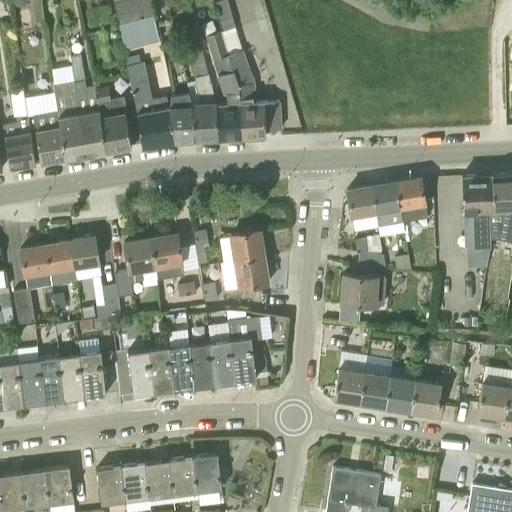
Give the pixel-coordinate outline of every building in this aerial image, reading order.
[(150,0),(114,0),(119,22),(154,14),(150,0)] [(216,0),(213,1),(222,30),(234,26),(227,0),(216,0)] [(242,135),(240,83),(236,68),(233,69),(230,55),(222,30),(206,35),(224,98),(227,97),(228,105),(217,105),(218,136),(242,135)] [(142,143),(174,138),(169,107),(167,98),(153,99),(145,60),(142,61),(137,43),(124,46),(128,65),(133,96),(142,141),(142,143)] [(218,136),(217,105),(216,103),(201,47),(187,50),(196,83),(202,104),(192,104),(194,138),(218,136)] [(240,83),(242,135),(266,134),(264,101),(253,102),(253,98),(256,98),(255,82),(243,51),(230,55),(233,69),(236,68),(240,83)] [(105,150),(95,89),(95,86),(86,87),(81,54),(70,56),(74,81),(87,153),(105,150)] [(87,153),(74,81),(54,84),(58,110),(65,157),(87,153)] [(95,89),(105,150),(131,146),(131,143),(142,141),(133,96),(110,100),(108,86),(95,89)] [(10,166),(35,162),(23,89),(13,91),(18,121),(3,123),(5,135),(10,166)] [(194,138),(192,104),(173,106),(169,107),(174,138),(177,139),(194,138)] [(65,157),(58,110),(33,114),(34,121),(41,161),(65,157)] [(511,172),(492,173),(493,207),(488,208),(489,238),(510,240),(511,230),(511,172)] [(475,246),(487,245),(489,246),(489,238),(488,208),(493,207),(492,173),(462,174),(463,209),(472,209),(473,246),(475,246)] [(421,176),(396,180),(401,206),(413,204),(425,202),(421,176)] [(401,206),(396,180),(372,184),(376,210),(378,223),(389,220),(389,215),(402,213),(401,206)] [(376,210),(372,184),(347,188),(351,214),(376,210)] [(231,233),(235,260),(264,255),(260,228),(231,233)] [(206,229),(194,231),(197,247),(208,245),(206,229)] [(178,233),(151,237),(156,267),(157,278),(184,274),(178,233)] [(70,239),(74,265),(99,261),(95,235),(70,239)] [(355,236),(360,251),(367,250),(366,235),(355,236)] [(156,267),(151,237),(124,241),(129,269),(115,271),(116,282),(118,295),(133,293),(131,282),(143,280),(141,269),(156,267)] [(70,239),(45,243),(50,269),(74,265),(70,239)] [(25,273),(50,269),(45,243),(21,247),(25,273)] [(411,267),(409,252),(395,254),(397,265),(411,267)] [(264,255),(235,260),(240,287),(268,282),(264,255)] [(359,271),(367,272),(368,263),(360,263),(359,271)] [(210,282),(207,264),(200,266),(206,300),(218,297),(215,281),(210,282)] [(343,272),(341,305),(360,306),(360,302),(383,303),(385,275),(343,272)] [(180,293),(196,292),(195,280),(178,282),(180,293)] [(118,295),(116,282),(102,285),(105,303),(96,305),(98,316),(108,315),(110,314),(115,314),(121,313),(118,295)] [(19,319),(34,317),(29,286),(14,288),(19,319)] [(55,306),(66,305),(64,291),(53,292),(55,306)] [(0,293),(0,298),(2,313),(4,323),(14,321),(9,292),(0,293)] [(81,306),(83,317),(95,315),(94,304),(81,306)] [(98,316),(94,316),(95,328),(109,327),(108,315),(98,316)] [(235,379),(257,376),(252,339),(258,338),(255,316),(228,320),(230,337),(235,379)] [(173,327),(174,338),(191,338),(190,327),(173,327)] [(156,338),(153,328),(143,331),(146,341),(156,338)] [(210,339),(215,382),(235,379),(230,337),(210,339)] [(190,342),(195,384),(215,382),(210,339),(190,342)] [(462,365),(465,343),(453,341),(450,363),(462,365)] [(169,344),(174,387),(195,384),(190,342),(169,344)] [(169,344),(148,347),(153,389),(174,387),(169,344)] [(117,389),(118,394),(119,393),(118,385),(114,350),(113,347),(79,351),(84,394),(117,389)] [(114,350),(118,385),(131,383),(133,392),(153,389),(148,347),(127,349),(114,350)] [(64,396),(84,394),(79,351),(59,354),(64,396)] [(369,365),(390,368),(392,355),(372,352),(369,365)] [(39,356),(44,399),(64,396),(59,354),(39,356)] [(19,359),(24,401),(44,399),(39,356),(19,359)] [(0,361),(0,377),(3,404),(24,401),(19,359),(0,361)] [(360,401),(365,370),(339,366),(334,397),(360,401)] [(385,405),(390,374),(365,370),(360,401),(385,405)] [(411,409),(416,378),(390,374),(385,405),(411,409)] [(416,378),(411,409),(437,413),(441,382),(416,378)] [(504,415),(508,385),(482,381),(477,411),(504,415)] [(193,454),(198,490),(222,487),(217,451),(193,454)] [(198,490),(193,454),(170,457),(174,493),(198,490)] [(174,493),(170,457),(145,461),(150,496),(174,493)] [(145,461),(121,464),(126,499),(150,496),(145,461)] [(69,464),(45,467),(50,502),(74,499),(69,464)] [(126,499),(121,464),(97,467),(101,503),(126,499)] [(326,495),(325,500),(327,500),(326,510),(341,511),(346,511),(348,502),(358,504),(357,511),(386,511),(388,504),(376,502),(380,473),(333,466),(328,495),(326,495)] [(50,502),(45,467),(21,470),(26,505),(50,502)] [(26,505),(21,470),(0,472),(0,496),(1,509),(26,505)] [(511,511),(511,489),(507,488),(499,483),(497,487),(472,483),(467,511),(511,511)]
